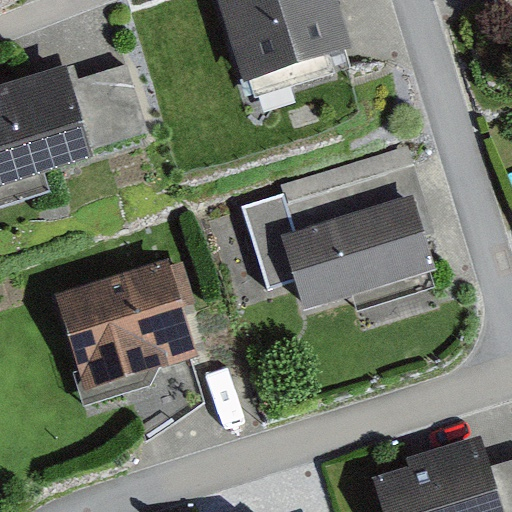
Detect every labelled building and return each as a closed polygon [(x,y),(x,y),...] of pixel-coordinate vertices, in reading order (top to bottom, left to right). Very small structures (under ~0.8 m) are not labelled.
[(358,0),(224,0),(256,95),(381,58),(358,0)] [(94,68),(0,99),(0,192),(5,209),(127,168),(94,68)] [(415,186),(298,222),(327,315),(444,279),(415,186)] [(185,265),(64,302),(97,408),(217,372),(185,265)] [(511,511),(511,492),(498,449),(383,486),(391,511),(511,511)]
